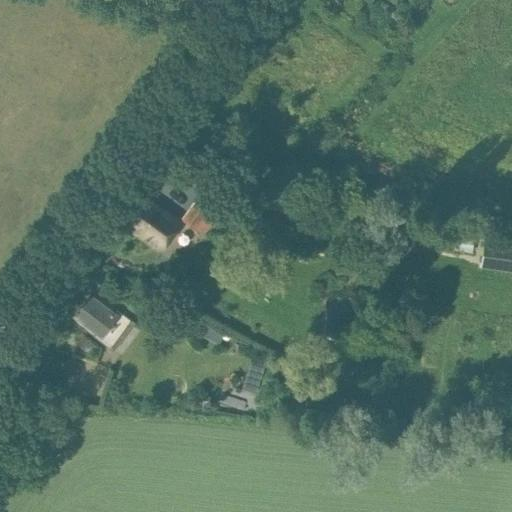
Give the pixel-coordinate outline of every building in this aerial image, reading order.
[(393,9),(389,15),(398,21),(402,16),(393,9)] [(174,148),(167,144),(163,151),(170,155),(174,148)] [(139,192),(119,220),(158,249),(179,220),(139,192)] [(180,218),(205,236),(218,219),(193,201),(180,218)] [(443,232),(438,267),(469,271),(474,236),(443,232)] [(495,260),(511,261),(511,236),(498,236),(495,260)] [(76,276),(94,289),(105,274),(87,261),(76,276)] [(88,292),(72,316),(101,337),(118,314),(88,292)] [(10,375),(13,376),(18,379),(21,372),(14,368),(10,375)]
